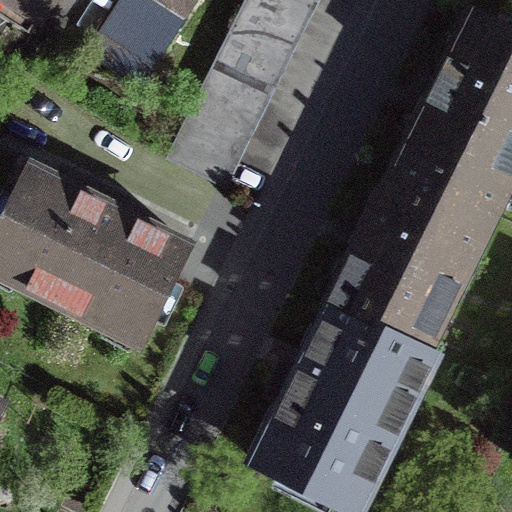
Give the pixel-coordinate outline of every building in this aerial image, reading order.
[(12,0),(39,16),(49,0),(12,0)] [(121,0),(90,47),(141,81),(195,0),(121,0)] [(310,0),(247,0),(170,157),(220,182),(310,0)] [(396,167),(492,215),(511,173),(511,28),(474,10),(415,129),(396,167)] [(30,165),(0,224),(0,270),(141,340),(189,244),(30,165)] [(492,215),(396,167),(335,288),(329,301),(335,305),(425,349),(492,215)] [(431,352),(425,349),(335,305),(289,397),(257,462),(353,510),(431,352)]
